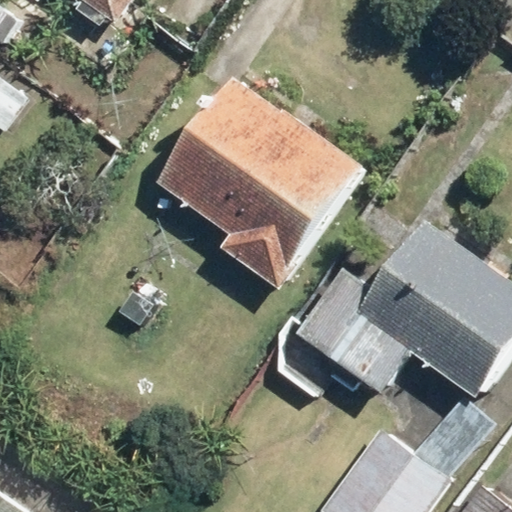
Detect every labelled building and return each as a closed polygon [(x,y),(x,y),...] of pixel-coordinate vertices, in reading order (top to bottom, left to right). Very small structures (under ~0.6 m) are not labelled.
[(139,0),(93,0),(124,22),(139,0)] [(39,99),(0,70),(0,121),(15,132),(39,99)] [(292,290),(377,164),(242,73),(167,184),(240,232),(230,248),(292,290)] [(386,287),(358,266),(308,334),(392,395),(423,353),(487,399),(511,364),(511,274),(435,219),(386,287)] [(181,306),(141,279),(113,320),(152,347),(181,306)] [(426,457),(392,431),(332,508),(336,511),(442,511),(466,481),(462,478),(504,423),(472,398),(426,457)] [(355,441),(331,424),(305,460),(329,477),(355,441)] [(0,436),(0,511),(78,511),(91,494),(2,433),(0,436)] [(511,511),(511,502),(490,486),(470,511),(511,511)]
